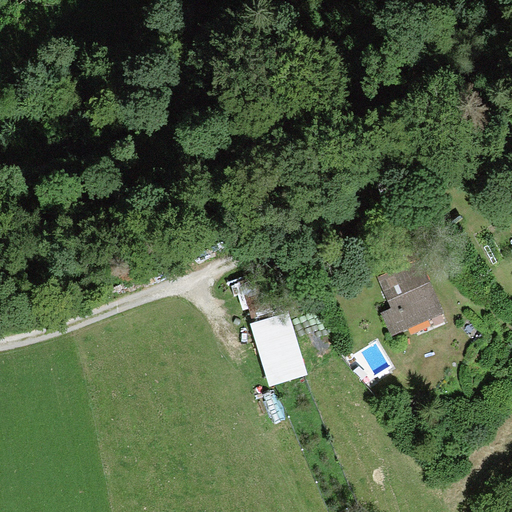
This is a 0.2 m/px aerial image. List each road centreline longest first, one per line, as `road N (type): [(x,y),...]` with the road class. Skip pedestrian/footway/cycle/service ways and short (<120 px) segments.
road 1 (residential): [(0,205),(90,201),(191,174),(438,79),(511,67)]
road 2 (unclassified): [(0,171),(117,147),(440,0)]
road 3 (track): [(0,343),(52,333),(210,272)]
